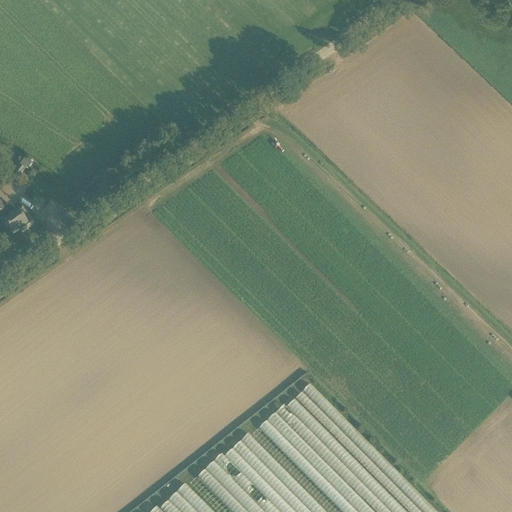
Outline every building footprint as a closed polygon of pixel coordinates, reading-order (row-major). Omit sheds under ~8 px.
[(24,159),(21,165),(29,169),(32,164),(24,159)] [(29,179),(36,170),(31,166),(28,170),(20,165),(16,170),(29,179)] [(12,236),(20,231),(21,233),(23,233),(32,226),(33,224),(22,209),(16,213),(12,207),(8,206),(3,210),(0,204),(0,221),(1,220),(12,236)] [(309,384),(261,430),(339,511),(434,511),(397,472),(395,474),(392,471),(385,477),(387,479),(379,487),(341,448),(345,445),(348,448),(352,451),(354,449),(342,437),(352,428),(309,384)] [(247,511),(248,511),(249,511),(264,511),(249,495),(254,492),(284,511),(291,511),(301,504),(306,507),(303,499),(310,504),(312,503),(250,432),(157,511),(247,511)]
